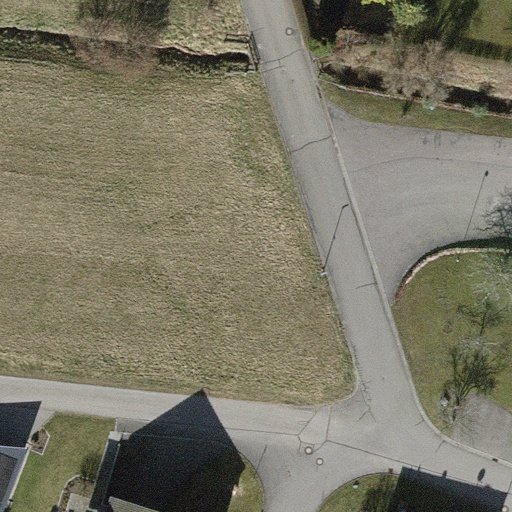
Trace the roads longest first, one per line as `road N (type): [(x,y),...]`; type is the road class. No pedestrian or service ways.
road 1 (residential): [(266,0),(399,411),(389,441)]
road 2 (residential): [(332,423),(0,385)]
road 3 (residential): [(511,490),(389,441)]
